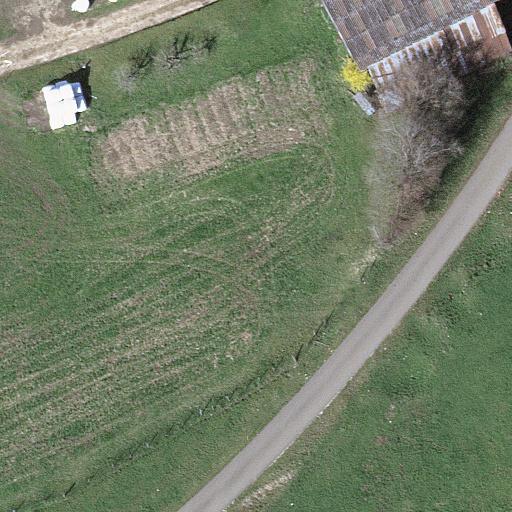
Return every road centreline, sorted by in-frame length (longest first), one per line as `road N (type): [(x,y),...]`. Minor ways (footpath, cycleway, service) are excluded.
road 1 (unclassified): [(511,146),(363,344),(202,511)]
road 2 (track): [(0,62),(181,0)]
